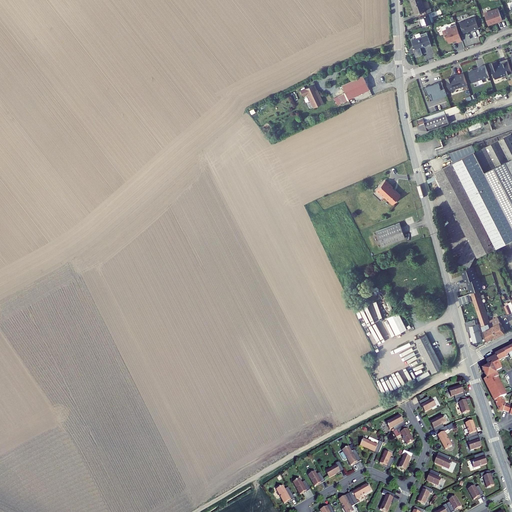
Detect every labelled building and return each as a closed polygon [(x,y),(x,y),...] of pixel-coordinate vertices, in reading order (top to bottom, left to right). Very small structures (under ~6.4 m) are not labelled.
[(419,16),(429,13),(432,12),(431,8),(426,10),(423,2),(412,5),(415,14),(418,13),(419,16)] [(502,19),(499,9),(484,14),(488,25),(495,22),(494,21),(497,20),(497,21),(502,19)] [(432,22),(429,13),(419,16),(423,25),(432,22)] [(471,30),(479,28),(475,17),(460,22),(464,32),(469,31),(469,30),(471,29),(471,30)] [(462,39),(456,23),(450,25),(451,28),(443,31),(445,38),(447,37),(448,42),(453,40),(452,39),(456,38),(457,41),(462,39)] [(431,44),(427,32),(420,34),(421,36),(412,40),(415,48),(413,49),(416,56),(423,54),(420,47),(424,45),(425,46),(431,44)] [(511,77),(511,70),(508,59),(501,61),(502,64),(499,65),(497,61),(491,63),(496,78),(506,75),(507,79),(511,77)] [(473,82),(490,77),(486,65),(479,67),(480,68),(470,72),(473,82)] [(454,77),(454,76),(447,78),(451,90),(468,84),(464,73),(459,75),(454,77)] [(366,81),(346,93),(350,100),(346,102),(347,105),(344,107),(346,110),(353,106),(373,95),(366,81)] [(440,83),(427,87),(432,101),(447,95),(445,88),(442,89),(440,83)] [(317,94),(305,101),(308,107),(311,104),(319,117),(328,112),(323,104),(317,94)] [(459,105),(445,110),(447,116),(461,111),(459,105)] [(447,116),(445,110),(418,119),(420,125),(426,123),(429,131),(450,123),(447,116)] [(479,119),(467,123),(470,130),(482,126),(479,119)] [(511,130),(478,143),(481,149),(476,151),(473,145),(450,153),(454,162),(436,172),(471,240),(460,262),(471,268),(478,253),(480,256),(498,247),(511,239),(511,130)] [(393,188),(385,181),(376,191),(384,198),(385,197),(393,204),(400,196),(395,191),(394,191),(391,189),(393,188)] [(375,231),(381,247),(405,238),(399,223),(375,231)] [(479,291),(471,293),(480,321),(488,318),(479,291)] [(488,318),(480,321),(483,329),(488,341),(505,333),(498,317),(489,322),(488,318)] [(475,320),(465,323),(467,332),(471,331),(473,342),(482,340),(478,325),(476,325),(475,320)] [(415,340),(432,374),(443,368),(426,334),(415,340)] [(508,361),(511,358),(511,346),(503,351),(506,358),(508,361)] [(506,358),(503,351),(494,355),(495,357),(498,362),(506,358)] [(494,373),(502,369),(498,362),(495,357),(486,361),(488,365),(487,368),(482,370),(486,379),(496,375),(494,373)] [(430,375),(428,371),(424,372),(423,371),(415,374),(418,380),(430,375)] [(496,375),(486,379),(484,380),(495,402),(502,398),(506,396),(501,385),(498,379),(499,378),(497,374),(496,375)] [(456,400),(465,397),(463,394),(464,393),(461,386),(449,390),(452,397),(454,397),(456,400)] [(425,412),(436,406),(433,400),(430,401),(428,397),(420,402),(422,405),(421,406),(425,412)] [(463,414),(470,412),(466,401),(465,397),(456,400),(457,404),(459,404),(463,414)] [(495,402),(499,409),(501,408),(503,409),(503,411),(507,412),(509,406),(506,405),(502,398),(495,402)] [(395,432),(405,426),(403,422),(404,422),(400,416),(386,423),(390,430),(393,428),(395,432)] [(443,424),(446,422),(443,416),(430,422),(434,429),(436,432),(445,428),(443,424)] [(468,439),(477,436),(476,433),(477,433),(473,422),(466,424),(469,435),(467,435),(468,439)] [(407,445),(414,441),(408,429),(407,429),(405,426),(395,432),(394,432),(396,437),(401,434),(407,445)] [(445,450),(452,446),(445,432),(449,430),(447,427),(445,428),(436,432),(438,436),(445,450)] [(481,447),(479,440),(478,440),(477,436),(468,439),(470,443),(468,444),(470,451),(481,447)] [(379,454),(383,443),(379,441),(379,442),(378,445),(368,441),(363,439),(360,446),(375,452),(379,454)] [(357,462),(361,460),(355,449),(352,451),(349,447),(342,451),(351,466),(357,462)] [(398,468),(406,471),(411,458),(412,454),(404,451),(402,454),(404,455),(398,468)] [(387,466),(391,468),(394,459),(391,457),(392,455),(385,452),(380,463),(387,466)] [(452,463),(448,462),(450,458),(439,453),(438,457),(438,456),(435,464),(449,470),(452,463)] [(474,469),(487,464),(485,457),(484,457),(483,453),(474,456),(475,460),(471,462),(474,469)] [(340,472),(344,470),(339,462),(335,464),(336,465),(325,472),(329,478),(340,472)] [(438,487),(441,479),(439,478),(440,475),(432,471),(430,474),(427,481),(438,487)] [(494,486),(491,475),(490,475),(489,471),(480,474),(481,478),(483,478),(487,488),(494,486)] [(321,482),(325,480),(320,472),(317,474),(315,472),(308,475),(315,487),(321,483),(321,482)] [(306,491),(310,489),(305,480),(302,482),(300,479),(293,483),(300,495),(307,491),(306,491)] [(356,499),(371,491),(367,484),(352,492),(352,493),(349,495),(355,505),(358,503),(356,499)] [(284,504),(291,500),(291,499),(294,497),(288,487),(285,489),(283,486),(276,490),(284,504)] [(483,494),(479,486),(475,488),(475,486),(468,490),(474,500),(480,497),(480,496),(483,494)] [(417,502),(425,505),(430,493),(432,494),(433,490),(425,487),(423,490),(417,502)] [(380,510),(384,511),(387,511),(393,498),(394,495),(384,490),(382,494),(386,496),(380,510)] [(345,511),(352,511),(354,511),(351,507),(355,505),(349,495),(346,497),(345,496),(339,500),(345,511)] [(454,511),(461,507),(455,497),(449,501),(450,502),(446,504),(450,511),(451,511),(454,511)]
